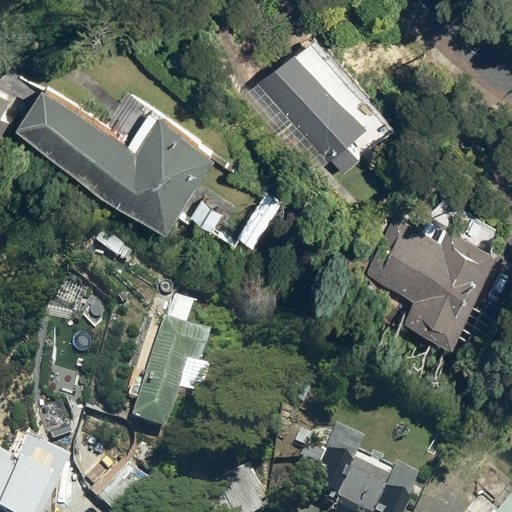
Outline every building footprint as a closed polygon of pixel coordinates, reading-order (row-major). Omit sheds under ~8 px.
[(244,98),(313,178),(336,157),(348,171),(363,158),(351,144),(374,124),(355,102),(368,90),(317,33),(244,98)] [(30,118),(181,220),(224,155),(166,116),(164,119),(155,113),(136,142),(52,86),(30,118)] [(0,133),(2,131),(10,136),(20,118),(8,111),(15,97),(0,88),(0,133)] [(239,172),(267,190),(273,181),(245,162),(239,172)] [(243,235),(259,245),(286,201),(270,192),(243,235)] [(198,214),(219,227),(228,213),(206,200),(198,214)] [(414,309),(467,333),(507,248),(455,222),(454,226),(447,223),(440,236),(436,234),(442,221),(431,216),(425,229),(397,216),(371,272),(420,294),(414,309)] [(130,423),(163,433),(185,363),(196,367),(206,335),(184,328),(192,304),(172,298),(165,321),(163,320),(130,423)] [(286,398),(302,405),(310,389),(293,381),(286,398)] [(404,511),(408,504),(403,502),(416,472),(398,464),(387,488),(349,471),(351,466),(349,464),(361,437),(337,427),(308,491),(338,504),(334,511),(404,511)] [(0,448),(0,511),(41,511),(70,453),(24,431),(13,454),(0,448)] [(114,451),(127,456),(133,440),(120,435),(114,451)] [(95,502),(106,511),(124,511),(147,486),(127,467),(95,502)] [(511,511),(511,495),(497,511),(511,511)]
